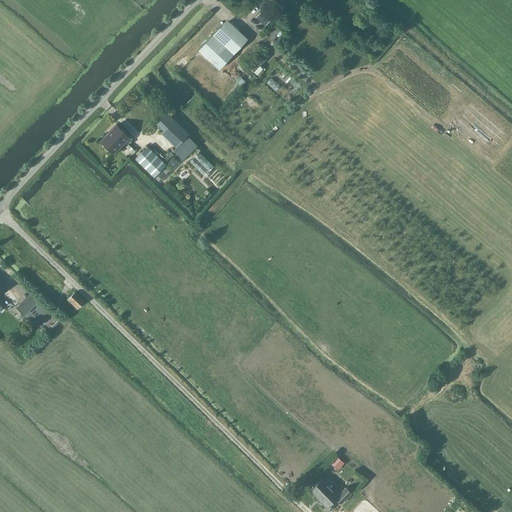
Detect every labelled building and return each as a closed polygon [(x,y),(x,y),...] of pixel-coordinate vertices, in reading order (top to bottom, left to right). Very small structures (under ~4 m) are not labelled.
[(326,18),(335,22),(339,14),(331,9),(326,18)] [(223,24),(199,50),(220,69),(244,43),(223,24)] [(309,96),(316,91),(312,87),(306,92),(309,96)] [(300,104),(307,98),(304,95),(297,101),(300,104)] [(183,160),(198,146),(187,135),(189,133),(167,112),(157,123),(163,130),(161,133),(176,147),(173,150),(183,160)] [(114,154),(130,138),(117,125),(101,141),(114,154)] [(154,177),(167,165),(148,146),(135,159),(154,177)] [(189,163),(204,177),(213,168),(198,153),(189,163)] [(174,157),(167,165),(154,177),(160,183),(180,163),(174,157)] [(85,302),(75,292),(67,300),(77,309),(85,302)] [(16,308),(32,322),(36,318),(38,320),(48,310),(30,293),(16,308)] [(332,457),(339,464),(346,457),(339,450),(332,457)] [(322,479),(311,490),(321,499),(320,500),(327,507),(339,496),(322,479)] [(341,504),(351,494),(346,489),(335,499),(341,504)]
